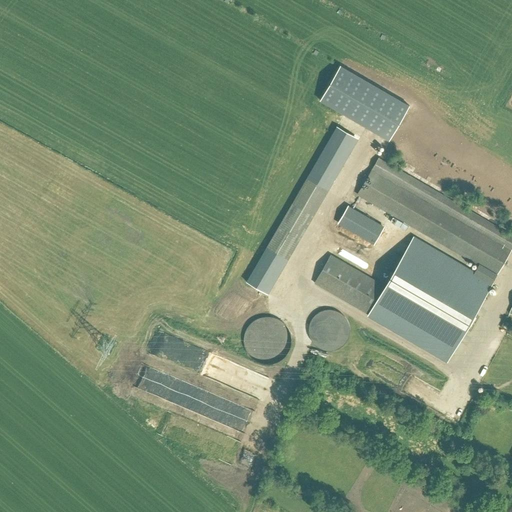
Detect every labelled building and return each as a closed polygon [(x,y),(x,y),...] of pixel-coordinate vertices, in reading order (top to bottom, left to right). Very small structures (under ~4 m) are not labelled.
[(345,68),(325,103),(386,138),(406,103),(345,68)] [(279,225),(246,282),(247,282),(264,292),(267,294),(311,218),(330,186),(340,170),(358,138),(338,126),(337,125),(319,155),(312,169),(291,203),(279,225)] [(361,159),(369,146),(365,143),(357,156),(361,159)] [(369,146),(366,154),(375,158),(379,151),(369,146)] [(496,273),(510,249),(511,244),(511,234),(378,157),(371,169),(358,193),(496,273)] [(390,277),(386,284),(383,290),(370,312),(370,313),(449,357),(465,328),(468,322),(475,310),(481,300),(486,291),(491,283),(415,237),(414,237),(405,252),(397,266),(396,267),(390,277)] [(372,276),(353,265),(340,258),(330,253),(314,282),(333,292),(360,307),(370,312),(383,290),(386,284),(383,282),(382,281),(373,276),(372,276)] [(333,335),(318,336),(319,345),(349,343),(347,314),(341,315),(341,323),(335,323),(336,329),(332,329),(333,335)] [(456,417),(462,419),(466,408),(460,406),(456,417)]
